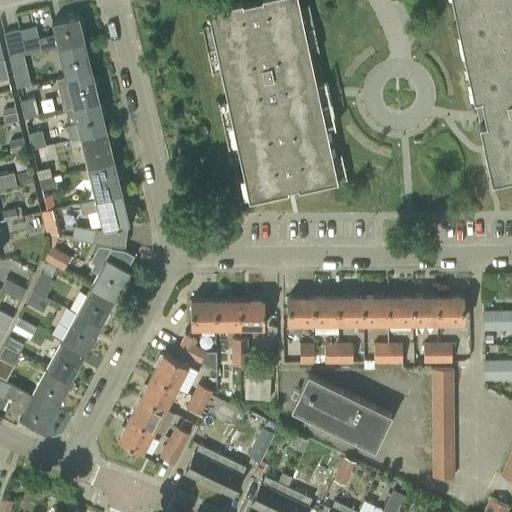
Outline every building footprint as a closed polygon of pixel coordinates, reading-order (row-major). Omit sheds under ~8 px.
[(207,9),(224,85),(248,199),(287,190),(287,188),(289,188),(297,186),(298,188),(337,180),(320,103),(319,98),(313,69),(297,0),(257,0),(242,3),(241,1),(207,9)] [(511,0),(452,0),(473,97),(474,97),(480,95),(484,114),(488,130),(488,132),(497,175),(491,176),(491,175),(490,176),(491,179),(511,174),(511,0)] [(41,48),(85,37),(79,13),(51,20),(54,35),(39,39),(41,48)] [(3,32),(9,57),(23,54),(25,53),(19,28),(3,32)] [(92,68),(85,37),(41,48),(41,49),(57,45),(64,75),(92,68)] [(9,57),(17,87),(30,84),(23,54),(9,57)] [(3,59),(0,59),(0,79),(8,78),(3,59)] [(99,97),(92,68),(64,75),(71,104),(99,97)] [(34,96),(20,100),(24,118),(38,115),(34,96)] [(99,97),(71,104),(72,106),(65,108),(69,123),(67,123),(70,137),(107,128),(99,99),(99,97)] [(2,113),(5,123),(18,119),(16,110),(2,113)] [(107,128),(70,137),(71,139),(79,138),(86,166),(114,159),(107,130),(107,128)] [(41,129),(28,132),(31,148),(43,145),(45,144),(41,129)] [(14,153),(26,150),(23,136),(9,139),(12,153),(14,153)] [(35,161),(46,159),(43,145),(31,148),(35,161)] [(114,161),(114,159),(86,166),(86,168),(93,196),(121,189),(114,161)] [(39,179),(52,176),(50,167),(37,170),(39,179)] [(0,186),(17,183),(14,170),(0,173),(0,186)] [(60,174),(52,176),(39,179),(41,188),(55,185),(54,180),(61,179),(60,174)] [(121,189),(93,196),(94,198),(79,201),(82,213),(96,209),(101,228),(129,221),(128,218),(134,217),(131,204),(125,206),(121,189)] [(54,205),(41,207),(44,228),(57,226),(54,205)] [(1,211),(3,218),(30,211),(28,208),(21,209),(21,206),(1,211)] [(96,241),(98,229),(75,225),(73,238),(96,241)] [(90,281),(115,295),(130,268),(125,265),(132,253),(124,248),(99,244),(91,259),(95,261),(91,267),(97,270),(90,281)] [(62,267),(68,255),(51,246),(45,258),(62,267)] [(12,265),(10,269),(0,287),(0,288),(20,298),(26,288),(25,287),(38,264),(29,259),(24,271),(12,265)] [(41,272),(32,289),(45,295),(53,279),(41,272)] [(90,281),(75,311),(100,324),(115,295),(90,281)] [(50,298),(45,295),(32,289),(25,301),(43,310),(50,298)] [(363,320),(363,294),(338,295),(338,320),(363,320)] [(387,294),(363,294),(363,320),(388,320),(387,294)] [(412,294),(387,294),(388,320),(412,320),(412,294)] [(437,319),(437,294),(412,294),(412,320),(437,319)] [(462,294),(437,294),(437,319),(462,319),(462,294)] [(314,320),(313,295),(288,295),(288,320),(314,320)] [(338,295),(313,295),(314,320),(338,320),(338,295)] [(215,326),(215,297),(190,298),(190,326),(215,326)] [(239,297),(215,297),(215,326),(239,325),(239,297)] [(264,297),(239,297),(239,325),(264,325),(264,297)] [(483,319),(511,319),(511,308),(483,309),(483,319)] [(0,325),(6,329),(13,316),(0,309),(0,325)] [(75,311),(60,338),(85,351),(100,324),(75,311)] [(12,328),(12,329),(30,338),(36,326),(18,316),(12,328)] [(511,319),(483,319),(483,329),(511,328),(511,319)] [(336,329),(336,321),(314,321),(315,329),(336,329)] [(177,348),(200,360),(215,369),(214,350),(205,351),(193,344),(196,338),(185,333),(177,348)] [(240,363),(240,337),(231,337),(231,363),(240,363)] [(240,337),(240,363),(248,363),(247,337),(240,337)] [(85,351),(60,338),(45,365),(70,379),(85,351)] [(451,340),(438,341),(437,341),(437,361),(451,360),(451,340)] [(299,342),(299,362),(313,361),(313,341),(299,342)] [(338,361),(338,341),(324,341),(324,361),(338,361)] [(352,341),(338,341),(338,361),(352,361),(352,341)] [(387,361),(388,341),(373,341),(374,361),(387,361)] [(388,341),(387,361),(401,361),(401,341),(388,341)] [(437,361),(437,341),(423,341),(423,342),(414,343),(415,360),(423,359),(423,361),(437,361)] [(20,352),(4,343),(0,350),(0,356),(13,364),(20,352)] [(151,372),(176,386),(188,364),(162,350),(151,372)] [(0,376),(6,379),(13,364),(0,356),(0,376)] [(483,368),(511,368),(511,358),(483,358),(483,368)] [(45,365),(30,393),(55,406),(70,379),(45,365)] [(432,379),(453,379),(453,367),(432,367),(432,379)] [(511,378),(511,368),(483,368),(483,378),(511,378)] [(151,372),(140,393),(165,407),(176,386),(151,372)] [(307,372),(290,408),(374,447),(391,411),(307,372)] [(269,398),(270,376),(245,375),(244,398),(269,398)] [(453,391),(453,379),(432,379),(432,391),(453,391)] [(197,382),(191,394),(206,401),(212,390),(197,382)] [(453,391),(432,391),(432,404),(454,403),(453,391)] [(55,406),(30,393),(18,415),(43,429),(55,406)] [(140,393),(128,414),(154,428),(165,407),(140,393)] [(206,401),(191,394),(185,405),(200,413),(206,401)] [(454,416),(454,403),(432,404),(433,416),(454,416)] [(154,428),(128,414),(117,436),(142,450),(154,428)] [(454,428),(454,416),(433,416),(433,428),(454,428)] [(175,424),(167,440),(182,447),(190,432),(175,424)] [(248,453),(249,454),(260,460),(274,431),(261,425),(248,453)] [(454,440),(454,428),(433,428),(433,440),(454,440)] [(295,431),(288,444),(301,451),(308,438),(295,431)] [(182,447),(167,440),(159,455),(174,463),(182,447)] [(454,453),(454,440),(433,440),(433,453),(454,453)] [(209,482),(222,454),(212,449),(200,443),(196,451),(194,450),(185,470),(209,482)] [(454,453),(433,453),(433,465),(454,465),(454,453)] [(222,454),(209,482),(233,493),(242,474),(240,473),(244,465),(232,459),(232,458),(222,454)] [(333,477),(333,478),(344,483),(351,470),(354,472),(359,463),(344,455),(333,477)] [(511,465),(505,463),(500,474),(511,479),(511,465)] [(454,477),(454,465),(433,465),(433,477),(454,477)] [(271,511),(275,511),(288,485),(287,485),(292,475),(281,471),(277,480),(266,475),(262,483),(260,482),(251,502),(271,511)] [(298,490),(288,485),(275,511),(305,511),(308,505),(307,504),(311,497),(297,491),(298,490)] [(393,488),(382,509),(389,511),(395,511),(405,493),(393,488)] [(489,495),(483,507),(494,511),(507,511),(510,505),(489,495)] [(2,496),(0,499),(0,510),(4,511),(8,511),(13,500),(2,496)] [(355,511),(357,509),(348,505),(347,507),(335,501),(332,508),(330,507),(327,511),(355,511)] [(438,511),(440,508),(431,503),(426,511),(438,511)]
